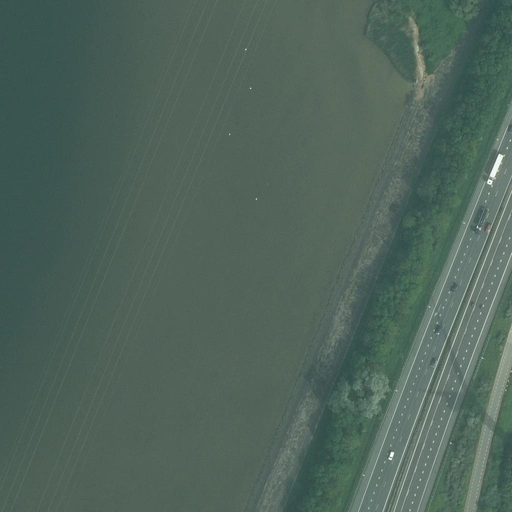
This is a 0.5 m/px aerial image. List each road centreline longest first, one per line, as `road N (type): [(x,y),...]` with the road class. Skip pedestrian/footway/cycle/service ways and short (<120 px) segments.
road 1 (motorway): [(511,156),(375,511)]
road 2 (motorway): [(401,511),(511,211)]
road 3 (tertiary): [(470,511),(511,346)]
